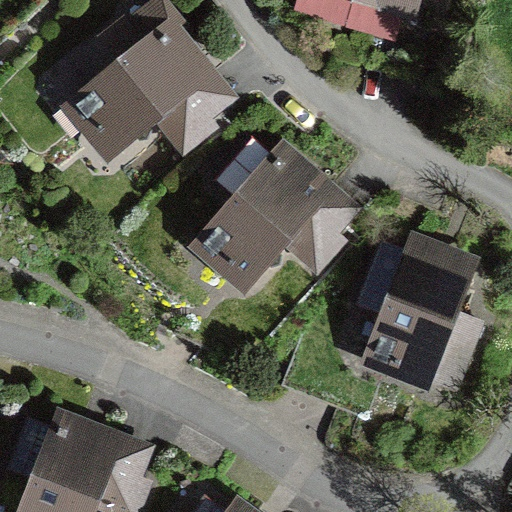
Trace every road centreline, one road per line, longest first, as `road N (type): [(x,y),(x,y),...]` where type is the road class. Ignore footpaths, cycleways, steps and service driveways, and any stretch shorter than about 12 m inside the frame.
road 1 (residential): [(0,336),(163,381),(350,458),(436,458),(509,410),(511,399)]
road 2 (residential): [(511,218),(488,191),(341,118),(239,0)]
